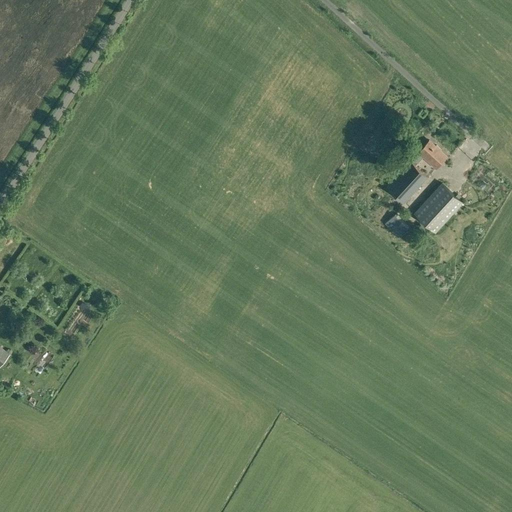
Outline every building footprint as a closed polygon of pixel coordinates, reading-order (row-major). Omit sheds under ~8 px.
[(418,152),(436,168),(447,156),(440,150),(440,149),(436,145),(435,146),(429,140),(418,152)] [(428,176),(410,160),(386,186),(404,202),(428,176)] [(462,202),(442,183),(414,212),(435,231),(462,202)] [(410,228),(396,212),(385,223),(387,225),(399,238),(410,228)] [(0,365),(9,354),(0,346),(0,365)]
